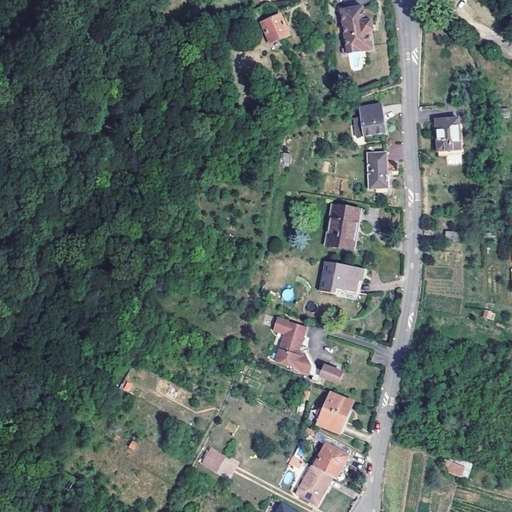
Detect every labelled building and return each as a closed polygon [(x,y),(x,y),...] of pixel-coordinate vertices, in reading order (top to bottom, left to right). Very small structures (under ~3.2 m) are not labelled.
[(363,9),(343,12),(349,49),(369,45),(367,32),(373,31),(371,21),(365,22),(363,9)] [(264,25),(273,45),(277,43),(283,41),(291,37),(282,17),(264,25)] [(277,43),(280,51),(286,49),(283,41),(277,43)] [(359,135),(377,132),(386,130),(385,120),(384,118),(382,104),(361,107),(362,116),(358,116),(359,122),(357,122),(359,135)] [(386,130),(377,132),(377,136),(389,134),(387,118),(384,118),(385,120),(386,130)] [(461,148),(458,120),(436,122),(436,131),(438,150),(461,148)] [(387,152),(367,153),(369,188),(389,187),(387,152)] [(206,168),(207,154),(197,153),(197,167),(206,168)] [(363,211),(337,207),(330,247),(357,251),(363,211)] [(458,244),(458,235),(445,233),(444,242),(458,244)] [(364,271),(329,264),(323,293),(339,297),(340,292),(356,295),(359,283),(362,283),(364,271)] [(282,298),(290,301),(293,291),(284,289),(282,298)] [(310,329),(280,319),(276,330),(288,334),(278,363),(296,369),(296,370),(311,375),(314,368),(308,356),(310,350),(303,347),(310,329)] [(116,350),(110,362),(120,367),(126,355),(120,351),(116,350)] [(325,373),(318,370),(315,377),(313,381),(321,384),(323,377),(340,385),(345,374),(327,367),(325,373)] [(171,386),(166,395),(190,409),(196,399),(171,386)] [(355,404),(334,395),(321,426),(342,435),(355,404)] [(335,478),(338,480),(353,452),(334,442),(318,468),(335,478)] [(227,459),(213,451),(206,465),(220,472),(227,459)] [(296,456),(291,464),(298,468),(303,460),(296,456)] [(461,478),(465,468),(445,461),(442,471),(461,478)] [(318,468),(315,467),(300,494),(318,505),(335,478),(318,468)] [(78,482),(60,469),(53,480),(72,492),(78,482)]
